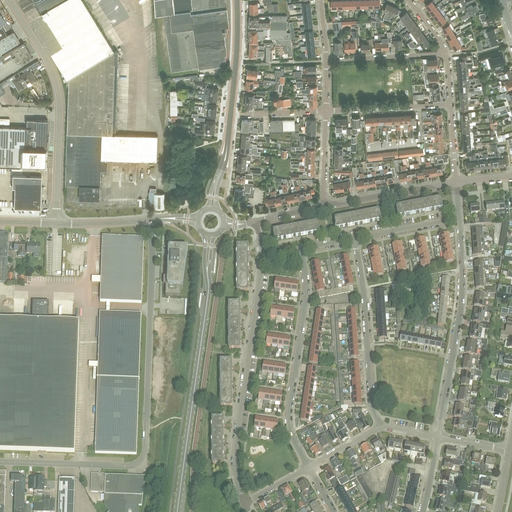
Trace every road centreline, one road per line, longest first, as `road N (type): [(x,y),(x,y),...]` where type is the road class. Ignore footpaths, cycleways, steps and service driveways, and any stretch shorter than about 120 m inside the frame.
road 1 (residential): [(243,504),(234,447),(260,256)]
road 2 (unclassified): [(137,463),(145,451),(150,220)]
road 3 (secondary): [(177,511),(207,274)]
road 4 (unclassified): [(56,223),(58,97),(48,62),(8,0)]
road 5 (residential): [(309,467),(289,420),(306,292),(300,248)]
road 6 (residential): [(381,428),(370,402),(353,238)]
road 7 (residential): [(452,357),(462,291),(459,218)]
road 8 (unclassified): [(137,463),(0,462)]
road 9 (unclassified): [(323,206),(456,182)]
road 10 (residential): [(325,111),(450,105)]
road 11 (residential): [(326,61),(446,54)]
